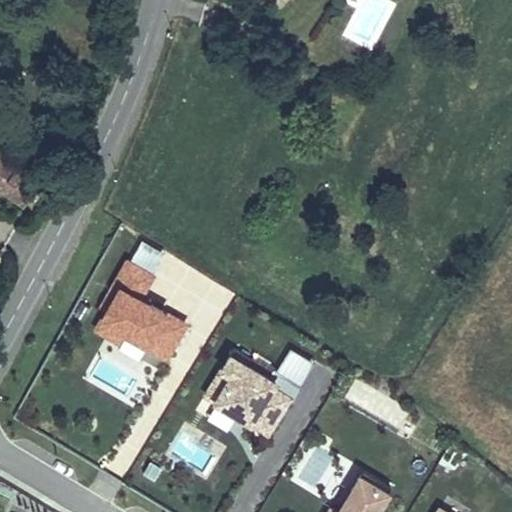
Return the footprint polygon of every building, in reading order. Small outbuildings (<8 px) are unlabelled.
[(1,151),(0,152),(0,158),(10,165),(16,156),(4,147),(1,151)] [(0,187),(25,204),(38,185),(10,165),(0,158),(0,187)] [(186,335),(119,297),(94,342),(119,356),(126,345),(146,356),(143,361),(165,373),(186,335)] [(296,403),(231,363),(221,379),(230,385),(212,414),(268,448),(296,403)] [(375,511),(392,486),(363,468),(337,508),(330,504),(325,511),(375,511)]
